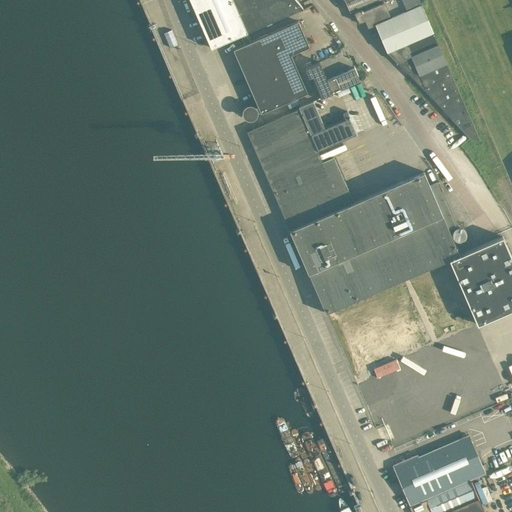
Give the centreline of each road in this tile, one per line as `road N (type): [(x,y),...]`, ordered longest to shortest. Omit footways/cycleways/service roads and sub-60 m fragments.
road 1 (unclassified): [(392,511),(170,0)]
road 2 (unclassified): [(487,236),(390,84),(322,0)]
